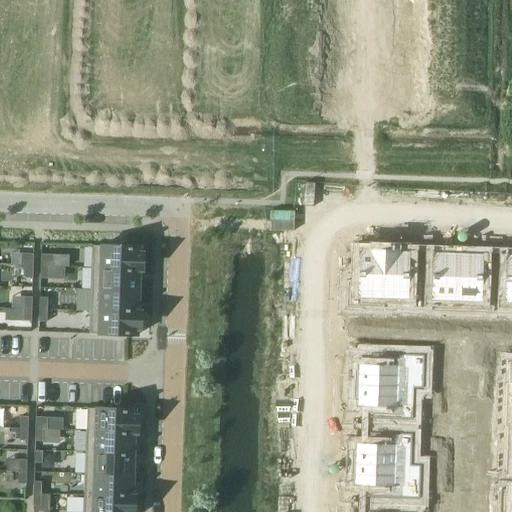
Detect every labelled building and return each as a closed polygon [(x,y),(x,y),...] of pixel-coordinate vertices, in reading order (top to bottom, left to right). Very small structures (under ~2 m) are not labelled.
[(141,0),(142,4),(141,9),(184,11),(183,0),(141,0)] [(141,13),(140,33),(179,34),(179,12),(183,12),(184,11),(141,9),(141,10),(141,13)] [(100,21),(100,31),(110,32),(110,22),(100,21)] [(140,33),(140,55),(178,57),(179,34),(140,33)] [(100,44),(99,54),(109,54),(110,44),(100,44)] [(99,54),(99,64),(109,64),(109,54),(99,54)] [(140,55),(139,78),(177,79),(178,57),(140,55)] [(0,62),(0,74),(8,75),(9,63),(0,62)] [(0,74),(0,86),(8,87),(8,75),(0,74)] [(139,78),(138,101),(177,102),(177,79),(139,78)] [(98,90),(98,100),(108,100),(108,90),(98,90)] [(98,100),(98,110),(108,110),(108,100),(98,100)] [(138,101),(138,124),(176,125),(177,102),(138,101)] [(138,124),(137,147),(175,148),(176,125),(138,124)] [(97,135),(96,145),(106,146),(107,136),(97,135)] [(96,145),(96,155),(106,156),(106,146),(96,145)] [(137,147),(136,170),(174,172),(175,148),(137,147)] [(142,269),(143,253),(139,253),(140,247),(130,246),(92,245),(91,268),(142,269)] [(346,280),(346,305),(360,305),(360,296),(382,297),(384,251),(371,251),(371,252),(360,252),(359,280),(346,280)] [(384,251),(382,297),(405,297),(405,307),(419,307),(420,282),(407,282),(408,253),(397,253),(397,252),(384,251)] [(33,266),(33,254),(21,254),(20,266),(24,266),(33,266)] [(53,255),(40,254),(40,266),(48,267),(52,267),(53,255)] [(420,282),(419,307),(433,308),(433,298),(456,299),(457,255),(433,254),(433,283),(420,282)] [(457,255),(456,299),(478,300),(478,309),(492,310),(493,285),(480,284),(481,256),(457,255)] [(493,285),(492,310),(506,310),(507,300),(511,300),(511,256),(507,257),(506,285),(493,285)] [(32,278),(33,266),(24,266),(24,278),(32,278)] [(48,279),(48,267),(40,266),(39,279),(48,279)] [(142,271),(142,269),(91,268),(90,289),(138,291),(139,270),(142,271)] [(137,312),(138,291),(90,289),(90,311),(141,313),(141,312),(137,312)] [(31,309),(32,297),(23,297),(23,309),(31,309)] [(47,298),(39,297),(38,309),(47,310),(47,298)] [(31,321),(31,309),(23,309),(23,321),(31,321)] [(46,322),(47,310),(38,309),(38,322),(46,322)] [(140,329),(141,313),(90,311),(89,334),(123,335),(127,335),(137,335),(137,329),(140,329)] [(442,348),(442,356),(454,357),(454,349),(442,348)] [(356,372),(356,385),(413,387),(414,355),(372,354),(371,367),(359,367),(359,372),(356,372)] [(460,375),(459,383),(472,383),(472,376),(460,375)] [(459,383),(459,391),(471,391),(472,383),(459,383)] [(356,385),(355,398),(358,398),(358,404),(370,405),(370,418),(412,419),(413,387),(356,385)] [(134,410),(123,409),(120,409),(86,408),(86,431),(137,432),(138,416),(134,416),(134,410)] [(27,429),(28,417),(20,416),(19,429),(27,429)] [(47,417),(35,417),(35,429),(43,429),(47,429),(47,417)] [(458,418),(458,426),(470,426),(470,419),(458,418)] [(439,420),(439,428),(451,428),(452,420),(439,420)] [(458,428),(458,434),(470,434),(470,426),(458,426),(458,428)] [(439,428),(439,435),(451,436),(451,428),(439,428)] [(27,441),(27,429),(19,429),(19,441),(27,441)] [(42,441),(43,429),(35,429),(34,441),(42,441)] [(137,433),(137,432),(86,431),(85,452),(133,454),(133,433),(137,433)] [(353,452),(353,464),(410,466),(411,434),(369,433),(369,446),(357,446),(357,452),(356,452),(353,452)] [(42,451),(34,451),(34,463),(42,463),(42,451)] [(132,475),(133,454),(85,452),(84,474),(132,475)] [(26,472),(26,460),(18,460),(18,472),(26,472)] [(353,464),(353,477),(356,477),(356,483),(368,484),(367,497),(409,498),(410,466),(353,464)] [(26,484),(26,472),(18,472),(17,484),(26,484)] [(131,496),(132,475),(84,474),(84,495),(135,497),(135,496),(131,496)] [(456,479),(456,487),(468,487),(468,479),(456,479)] [(41,482),(33,482),(33,494),(41,494),(41,482)] [(40,506),(41,494),(33,494),(32,506),(40,506)] [(134,511),(135,497),(84,495),(82,511),(134,511)] [(437,499),(437,507),(449,507),(449,499),(437,499)]
